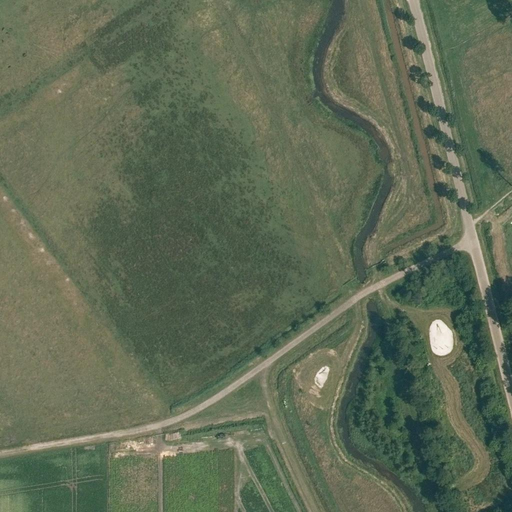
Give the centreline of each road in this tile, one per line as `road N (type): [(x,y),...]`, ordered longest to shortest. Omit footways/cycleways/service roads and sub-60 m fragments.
road 1 (track): [(0,453),(184,416),(376,286)]
road 2 (unclassified): [(511,395),(413,0)]
road 3 (track): [(264,364),(267,399),(315,511)]
